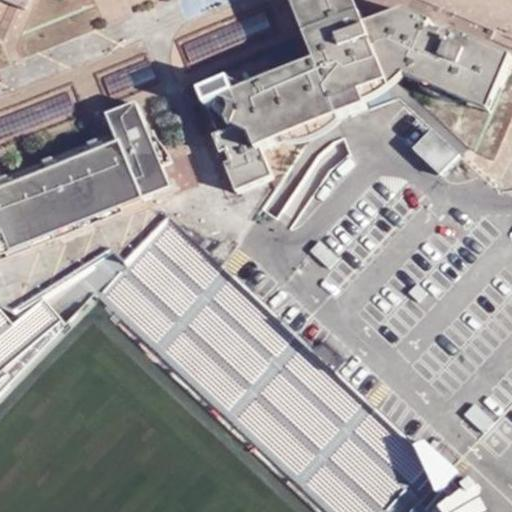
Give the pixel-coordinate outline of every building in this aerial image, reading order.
[(298,0),(300,2),(310,26),(372,2),(371,0),(298,0)] [(323,60),(350,120),(374,111),(371,95),(410,79),(491,108),(511,66),(511,53),(452,25),(448,33),(440,29),(435,27),(437,20),(410,9),(380,21),(372,2),(310,26),(323,60)] [(218,135),(238,194),(275,182),(265,151),(350,120),(323,60),(250,89),(244,75),(205,94),(211,110),(217,109),(226,121),(240,123),(218,135)] [(148,98),(121,108),(132,136),(1,187),(0,183),(0,256),(182,184),(148,98)] [(410,106),(230,274),(381,417),(444,477),(461,494),(471,508),(472,511),(511,511),(511,199),(489,178),(410,106)] [(0,116),(0,134),(18,130),(14,113),(0,116)] [(126,265),(101,292),(332,511),(414,511),(426,499),(444,477),(381,417),(230,274),(168,219),(144,246),(126,265)] [(0,371),(61,319),(44,301),(13,322),(0,306),(0,371)] [(444,477),(426,499),(438,509),(439,511),(472,511),(471,508),(461,494),(444,477)] [(439,511),(438,509),(426,499),(414,511),(439,511)]
